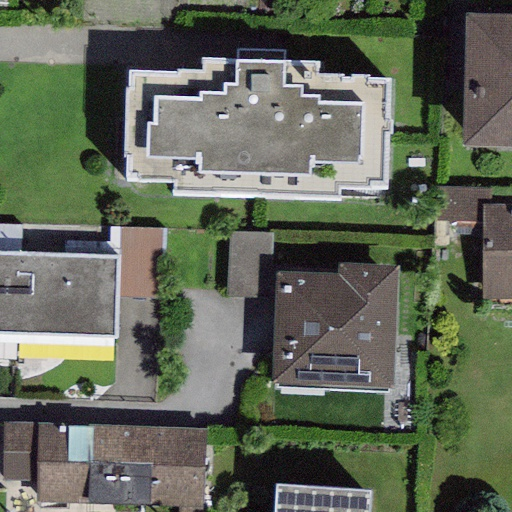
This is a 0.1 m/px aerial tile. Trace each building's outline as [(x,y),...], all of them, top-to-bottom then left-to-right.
[(511,9),(467,8),(463,137),(511,138),(511,9)] [(317,52),(200,51),(201,65),(177,64),(177,69),(124,69),(121,149),(126,149),(125,167),(136,166),(136,174),(173,173),(172,186),(338,188),(339,181),(368,181),(368,175),(386,176),(389,73),(366,71),(366,67),(316,67),(317,52)] [(434,185),(433,219),(483,220),(483,202),(492,202),(492,185),(434,185)] [(483,220),(484,294),(511,293),(511,201),(492,202),(483,202),(483,220)] [(126,231),(129,295),(169,293),(166,229),(126,231)] [(0,328),(16,329),(18,248),(0,247),(0,328)] [(119,250),(18,248),(16,329),(117,332),(119,250)] [(397,261),(337,258),(337,271),(276,268),(270,386),(391,391),(397,261)] [(205,426),(1,419),(0,446),(0,477),(36,479),(35,500),(202,506),(205,426)] [(368,511),(370,484),(276,478),(273,511),(368,511)]
